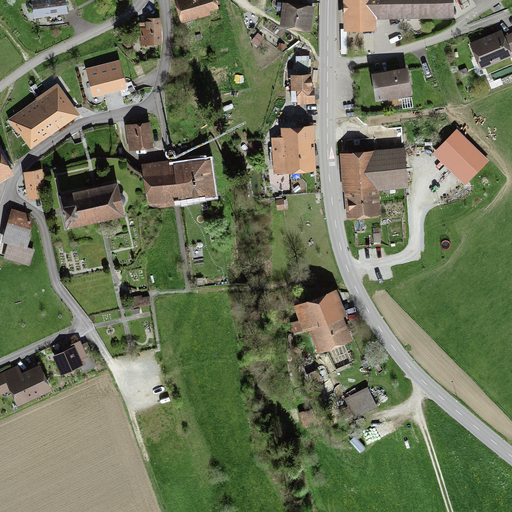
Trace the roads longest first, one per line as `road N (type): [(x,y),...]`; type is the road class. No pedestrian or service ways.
road 1 (tertiary): [(328,0),(329,174),(351,278),(410,368),(511,456)]
road 2 (residential): [(164,0),(167,50),(155,96),(79,124),(35,153),(18,168),(7,197)]
road 3 (residential): [(7,197),(42,220),(56,283),(130,410)]
road 4 (track): [(187,291),(354,285)]
road 5 (unclassified): [(141,0),(0,86)]
road 6 (track): [(424,382),(417,407),(450,511)]
